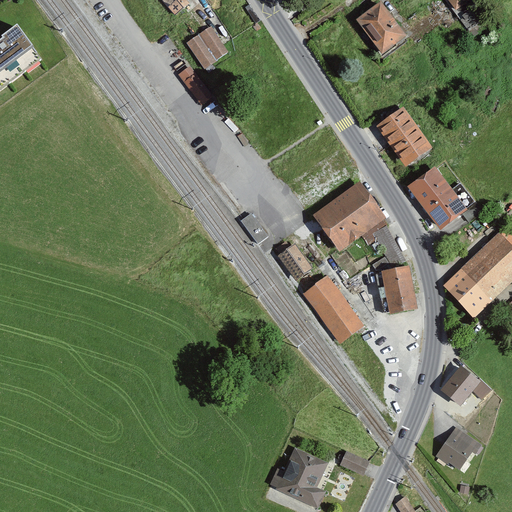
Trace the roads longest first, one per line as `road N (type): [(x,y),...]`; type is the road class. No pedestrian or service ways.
road 1 (secondary): [(373,511),(422,399),(435,342),(429,276),(403,215),(263,0)]
road 2 (residential): [(108,0),(295,227)]
